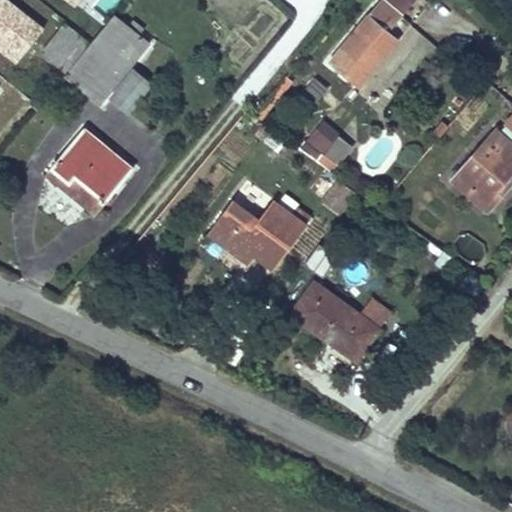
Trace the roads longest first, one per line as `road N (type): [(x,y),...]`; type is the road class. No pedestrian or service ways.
road 1 (residential): [(367,463),(0,289)]
road 2 (residential): [(511,292),(367,463)]
